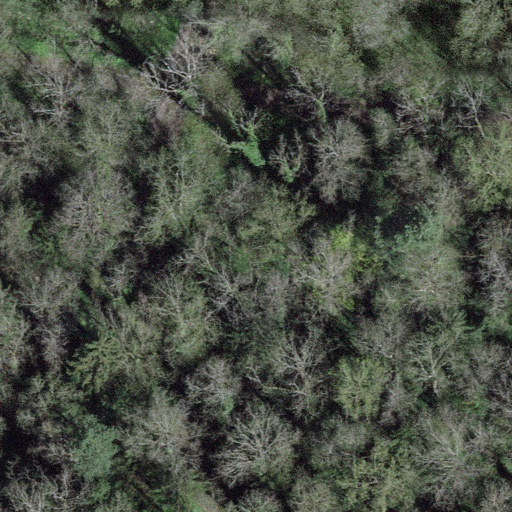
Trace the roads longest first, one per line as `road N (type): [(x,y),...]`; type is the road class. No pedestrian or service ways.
road 1 (track): [(365,511),(266,403),(176,86),(205,0)]
road 2 (track): [(0,57),(176,86),(511,94)]
